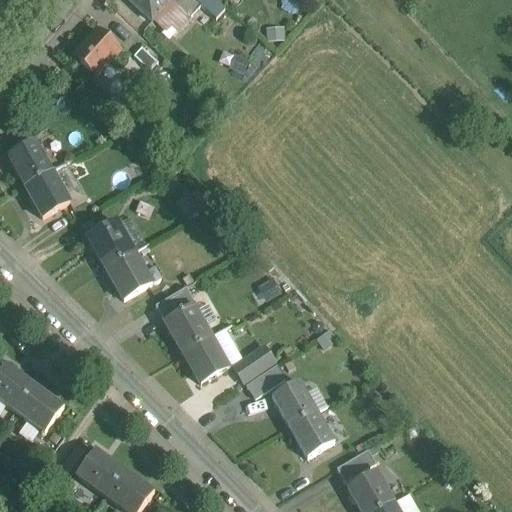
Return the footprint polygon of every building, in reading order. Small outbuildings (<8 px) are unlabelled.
[(128,0),(152,23),(172,2),(191,19),(202,8),(192,0),(128,0)] [(98,33),(74,58),(96,79),(120,53),(98,33)] [(158,66),(142,50),(134,59),(150,74),(158,66)] [(35,144),(7,160),(25,191),(52,175),(35,144)] [(52,175),(25,191),(42,222),(70,207),(52,175)] [(116,226),(88,242),(106,273),(133,257),(116,226)] [(133,257),(106,273),(124,303),(151,288),(133,257)] [(193,310),(165,326),(183,357),(210,341),(193,310)] [(210,341),(183,357),(201,388),(228,372),(210,341)] [(264,351),(234,371),(244,386),(274,366),(264,351)] [(0,403),(15,414),(34,389),(6,368),(0,375),(0,403)] [(298,385),(271,400),(289,431),(316,416),(298,385)] [(44,435),(63,410),(34,389),(15,414),(44,435)] [(316,416),(289,431),(307,462),(334,447),(316,416)] [(106,500),(125,475),(96,454),(78,480),(106,500)] [(368,454),(337,472),(345,486),(376,467),(368,454)] [(122,511),(141,511),(153,495),(125,475),(106,500),(122,511)] [(375,475),(348,491),(359,511),(382,511),(393,506),(375,475)]
